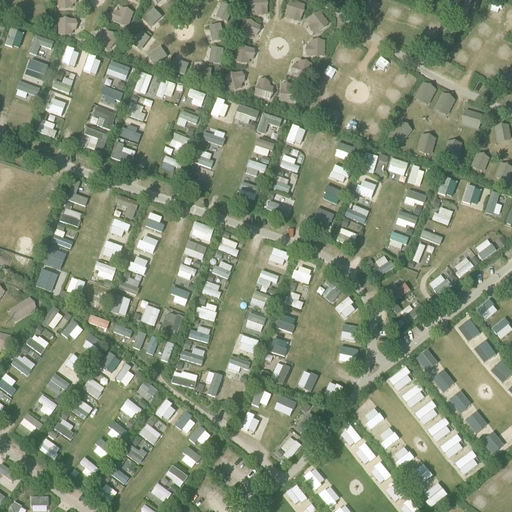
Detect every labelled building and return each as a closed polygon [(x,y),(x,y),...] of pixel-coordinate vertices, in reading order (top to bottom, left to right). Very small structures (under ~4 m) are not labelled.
[(74,8),(74,0),(57,0),(57,7),(74,8)] [(16,16),(19,7),(10,5),(7,13),(16,16)] [(126,28),(133,14),(119,7),(112,22),(126,28)] [(57,19),(57,36),(73,36),(73,19),(57,19)] [(250,40),(257,24),(244,19),(238,35),(250,40)] [(218,23),(206,27),(211,43),(223,39),(218,23)] [(138,51),(149,38),(140,31),(129,44),(138,51)] [(34,36),(27,54),(35,57),(39,47),(49,51),(52,43),(34,36)] [(65,47),(57,68),(74,75),(82,53),(65,47)] [(152,66),(165,57),(159,47),(145,56),(152,66)] [(208,47),(206,63),(219,65),(221,49),(208,47)] [(237,47),(236,64),(249,64),(250,48),(237,47)] [(91,75),(96,58),(88,56),(84,73),(91,75)] [(45,74),(46,66),(24,62),(23,70),(45,74)] [(107,63),(104,77),(125,81),(128,67),(107,63)] [(245,72),(232,75),(236,92),(250,89),(245,72)] [(133,92),(145,96),(151,77),(139,73),(133,92)] [(68,94),(72,81),(62,79),(60,84),(54,83),(52,90),(68,94)] [(174,91),(176,85),(160,80),(154,97),(162,99),(165,88),(174,91)] [(16,91),(14,96),(25,100),(26,96),(35,99),(38,89),(16,82),(13,90),(16,91)] [(96,94),(109,99),(106,108),(117,112),(123,94),(100,86),(96,94)] [(182,96),(180,102),(201,109),(205,95),(188,90),(186,97),(182,96)] [(36,133),(55,139),(67,104),(47,97),(42,112),(49,114),(46,123),(40,121),(36,133)] [(149,109),(151,102),(132,97),(130,103),(149,109)] [(209,118),(223,123),(227,110),(223,109),(225,103),(215,99),(209,118)] [(145,115),(141,114),(142,108),(129,103),(125,116),(142,122),(145,115)] [(8,117),(21,123),(27,110),(14,104),(8,117)] [(256,122),(259,113),(237,106),(233,120),(246,124),(247,119),(256,122)] [(88,124),(109,132),(115,116),(93,108),(88,124)] [(198,118),(179,112),(174,126),(183,128),(185,122),(196,126),(198,118)] [(134,127),(141,130),(143,125),(136,122),(134,127)] [(117,137),(134,143),(139,132),(121,126),(117,137)] [(200,139),(217,147),(223,134),(206,127),(200,139)] [(85,150),(102,154),(106,134),(84,129),(82,136),(88,137),(85,150)] [(167,147),(186,154),(191,140),(172,134),(167,147)] [(114,144),(109,159),(129,166),(135,151),(114,144)] [(210,162),(212,156),(197,151),(193,164),(211,170),(213,163),(210,162)] [(160,169),(178,173),(181,162),(163,158),(160,169)] [(246,176),(255,177),(255,173),(265,173),(265,164),(247,163),(246,176)] [(71,180),(63,201),(85,209),(88,200),(76,196),(80,184),(71,180)] [(237,198),(253,201),(256,187),(239,184),(237,198)] [(123,218),(131,220),(134,209),(129,207),(131,201),(115,196),(113,205),(126,208),(123,218)] [(149,208),(141,226),(161,235),(164,227),(151,222),(156,211),(149,208)] [(61,209),(58,224),(76,228),(79,214),(61,209)] [(107,226),(115,228),(113,234),(128,239),(132,227),(109,219),(107,226)] [(193,223),(189,237),(209,242),(213,229),(193,223)] [(72,243),(60,238),(63,231),(54,227),(48,242),(69,251),(72,243)] [(154,249),(149,247),(151,241),(139,237),(135,250),(152,256),(154,249)] [(233,257),(238,246),(222,238),(217,250),(233,257)] [(98,256),(110,258),(111,256),(121,258),(123,246),(101,242),(98,256)] [(186,242),(181,255),(198,261),(202,247),(186,242)] [(42,265),(51,268),(57,251),(47,248),(42,265)] [(131,258),(126,269),(142,276),(147,264),(131,258)] [(210,275),(229,280),(232,267),(213,262),(210,275)] [(92,270),(97,272),(95,277),(112,282),(116,270),(94,263),(92,270)] [(177,266),(175,278),(192,281),(195,270),(177,266)] [(51,285),(44,282),(41,290),(57,296),(65,277),(56,273),(51,285)] [(64,293),(80,299),(85,284),(70,278),(64,293)] [(205,282),(201,294),(216,299),(220,288),(205,282)] [(165,298),(187,305),(190,293),(169,286),(165,298)] [(97,297),(106,301),(109,294),(100,290),(97,297)] [(129,319),(133,302),(114,297),(109,314),(129,319)] [(204,309),(196,307),(193,318),(212,322),(216,307),(205,304),(204,309)] [(153,327),(159,312),(145,307),(140,322),(153,327)] [(178,336),(184,311),(180,310),(179,312),(165,309),(160,332),(178,336)] [(61,318),(51,310),(41,323),(51,331),(61,318)] [(245,328),(253,330),(252,337),(260,339),(264,319),(248,315),(245,328)] [(94,318),(91,325),(110,332),(113,325),(94,318)] [(133,341),(136,333),(118,327),(116,334),(133,341)] [(197,327),(195,333),(189,330),(186,338),(205,345),(210,331),(197,327)] [(96,350),(101,343),(87,333),(81,340),(96,350)] [(0,334),(0,349),(7,351),(11,337),(0,334)] [(33,334),(25,345),(39,356),(47,345),(33,334)] [(140,335),(133,351),(142,355),(149,338),(140,335)] [(246,353),(246,349),(256,351),(258,341),(236,336),(233,350),(246,353)] [(157,359),(160,344),(150,342),(147,357),(157,359)] [(166,366),(172,351),(164,348),(158,363),(166,366)] [(192,348),(190,354),(181,351),(178,359),(200,367),(205,353),(192,348)] [(107,353),(99,367),(110,374),(118,359),(107,353)] [(24,378),(33,368),(18,354),(9,364),(24,378)] [(70,356),(65,362),(74,369),(79,363),(70,356)] [(238,373),(238,371),(249,372),(251,361),(228,358),(226,371),(238,373)] [(114,379),(125,388),(133,377),(127,372),(131,368),(125,364),(114,379)] [(169,384),(193,391),(196,377),(173,371),(169,384)] [(215,399),(222,377),(206,372),(203,383),(209,384),(205,396),(215,399)] [(52,374),(45,385),(65,398),(72,386),(52,374)] [(2,376),(0,379),(0,389),(11,396),(17,385),(2,376)] [(90,379),(81,389),(95,400),(103,389),(90,379)] [(144,381),(135,393),(148,403),(157,391),(144,381)] [(228,398),(241,400),(242,383),(229,382),(228,398)] [(36,402),(42,406),(39,410),(49,417),(56,406),(40,395),(36,402)] [(125,400),(118,411),(133,420),(140,409),(125,400)] [(79,401),(76,406),(72,403),(67,411),(84,421),(91,409),(79,401)] [(166,416),(170,411),(162,404),(153,415),(167,427),(173,421),(166,416)] [(252,442),(261,418),(248,413),(239,437),(252,442)] [(19,425),(34,435),(41,424),(25,414),(19,425)] [(69,432),(72,428),(63,420),(54,432),(68,442),(73,436),(69,432)] [(119,442),(127,431),(112,420),(104,431),(119,442)] [(184,434),(188,428),(183,424),(179,431),(184,434)] [(152,446),(160,435),(146,425),(138,436),(152,446)] [(52,461),(60,450),(45,439),(37,449),(52,461)] [(131,446),(124,455),(138,466),(145,456),(131,446)] [(180,459),(189,465),(197,455),(187,448),(180,459)] [(78,464),(84,469),(80,473),(88,479),(96,468),(83,458),(78,464)] [(170,466),(162,477),(179,488),(187,477),(170,466)] [(123,486),(129,480),(114,467),(109,474),(123,486)] [(0,480),(10,488),(15,481),(0,470),(0,469),(0,480)] [(105,484),(96,494),(108,504),(116,494),(105,484)] [(164,504),(170,495),(155,484),(148,494),(164,504)] [(21,494),(15,502),(27,511),(36,511),(39,508),(21,494)]
